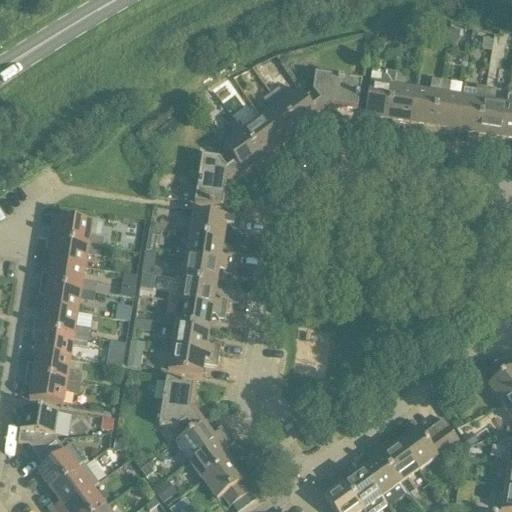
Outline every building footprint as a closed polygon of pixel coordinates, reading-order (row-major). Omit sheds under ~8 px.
[(416,48),(419,33),(406,30),(403,46),(416,48)] [(461,33),(451,32),(449,44),(459,46),(461,33)] [(384,35),(383,44),(400,47),(402,37),(384,35)] [(484,41),(483,51),(491,52),(492,43),(484,41)] [(388,130),(397,75),(387,74),(385,88),(371,86),(366,120),(378,122),(377,129),(388,130)] [(406,77),(397,75),(388,130),(399,132),(400,125),(411,127),(417,93),(404,91),(406,77)] [(313,93),(304,100),(303,101),(318,122),(334,110),(358,114),(362,84),(316,77),(313,93)] [(300,80),(295,86),(300,91),(305,86),(300,80)] [(417,93),(411,127),(423,129),(422,136),(433,138),(442,83),(432,81),(430,95),(417,93)] [(442,83),(433,138),(444,139),(445,132),(457,134),(462,100),(449,98),(451,84),(442,83)] [(224,87),(214,94),(220,103),(230,96),(224,87)] [(462,100),(457,134),(468,136),(467,143),(478,145),(487,90),(477,88),(477,92),(465,90),(463,100),(462,100)] [(279,90),(271,96),(304,141),(313,134),(309,129),(318,122),(303,101),(304,100),(299,93),(287,102),(279,90)] [(496,91),(487,90),(478,145),(489,147),(490,139),(502,141),(507,107),(506,107),(494,105),(496,91)] [(272,113),(261,121),(281,149),(291,142),(295,148),(304,141),(271,96),(263,102),(272,113)] [(511,97),(508,97),(506,107),(507,107),(502,141),(511,142),(511,149),(511,150),(511,97)] [(261,121),(242,134),(267,168),(276,161),(272,155),(281,149),(261,121)] [(267,168),(234,123),(226,128),(235,140),(223,148),(228,155),(229,154),(244,175),(254,168),(258,174),(267,168)] [(229,154),(228,155),(219,161),(202,159),(195,206),(224,210),(228,187),(244,175),(229,154)] [(193,214),(190,237),(224,243),(226,227),(230,228),(233,232),(239,233),(241,222),(193,214)] [(48,241),(103,250),(105,240),(91,238),(93,224),(59,219),(57,231),(50,230),(48,241)] [(190,237),(186,260),(234,267),(236,257),(229,256),(225,259),(221,258),(224,243),(190,237)] [(103,250),(48,241),(46,252),(53,253),(52,265),(86,270),(88,257),(102,259),(103,250)] [(186,260),(182,282),(217,288),(219,272),(223,273),(226,277),(232,278),(234,267),(186,260)] [(43,275),(41,286),(96,295),(108,297),(110,287),(84,283),(86,270),(52,265),(50,276),(43,275)] [(143,276),(141,290),(153,292),(155,278),(143,276)] [(182,282),(179,305),(227,312),(228,302),(222,301),(218,304),(214,303),(217,288),(182,282)] [(96,295),(41,286),(39,297),(46,298),(44,310),(78,315),(81,302),(94,304),(96,295)] [(179,305),(175,327),(209,333),(212,317),(216,318),(219,322),(225,323),(227,312),(179,305)] [(117,307),(115,322),(130,324),(132,309),(117,307)] [(35,321),(34,331),(89,340),(90,331),(76,328),(78,315),(44,310),(43,322),(35,321)] [(136,321),(134,331),(151,334),(153,324),(136,321)] [(175,327),(172,350),(220,358),(221,347),(215,346),(211,349),(207,348),(209,333),(175,327)] [(89,340),(34,331),(32,342),(39,344),(37,355),(71,360),(73,348),(87,350),(89,340)] [(111,344),(109,352),(125,354),(126,347),(111,344)] [(220,358),(172,350),(168,373),(202,379),(205,363),(209,363),(211,367),(218,368),(220,358)] [(140,356),(128,354),(126,370),(138,372),(140,356)] [(28,366),(27,377),(81,385),(83,376),(69,374),(71,360),(37,355),(35,367),(28,366)] [(501,407),(511,399),(511,363),(508,357),(486,373),(494,384),(488,388),(501,407)] [(81,385),(27,377),(25,388),(32,389),(30,401),(64,406),(66,393),(80,395),(81,385)] [(184,442),(205,426),(193,410),(196,387),(167,382),(159,429),(176,431),(183,441),(184,442)] [(511,399),(501,407),(511,421),(511,399)] [(38,459),(59,443),(55,438),(59,414),(25,409),(19,446),(30,448),(38,459)] [(102,420),(101,432),(113,433),(114,422),(102,420)] [(433,430),(449,452),(459,444),(444,422),(433,430)] [(449,452),(433,430),(423,438),(414,425),(404,432),(408,438),(398,446),(418,474),(449,452)] [(184,442),(183,441),(176,446),(190,465),(229,436),(223,428),(218,432),(217,436),(214,439),(205,426),(184,442)] [(236,445),(229,436),(190,465),(204,483),(231,463),(222,450),(225,448),(230,449),(236,445)] [(465,440),(471,449),(478,444),(472,436),(465,440)] [(80,472),(59,443),(38,459),(45,468),(38,473),(52,493),(80,472)] [(117,443),(116,451),(125,453),(127,445),(117,443)] [(385,446),(376,453),(400,487),(406,497),(408,499),(416,492),(408,481),(418,474),(398,446),(389,452),(385,446)] [(388,510),(406,497),(400,487),(376,453),(367,459),(371,465),(362,472),(382,500),(381,500),(387,508),(388,510)] [(253,493),(231,463),(204,483),(217,502),(224,498),(231,508),(253,493)] [(53,507),(47,510),(48,511),(63,511),(93,491),(99,486),(86,468),(80,472),(52,493),(61,505),(58,507),(53,507)] [(149,468),(140,474),(146,481),(154,475),(149,468)] [(362,511),(381,511),(387,508),(381,500),(382,500),(362,472),(352,479),(348,473),(346,474),(339,479),(362,511)] [(137,476),(129,482),(133,488),(142,482),(137,476)] [(362,511),(339,479),(330,486),(334,492),(324,499),(333,511),(362,511)] [(166,485),(153,494),(162,507),(175,497),(166,485)] [(102,511),(106,509),(93,491),(63,511),(102,511)] [(511,511),(511,491),(505,491),(501,511),(511,511)] [(194,511),(185,499),(169,511),(194,511)] [(156,502),(146,509),(147,511),(153,511),(159,508),(156,502)]
